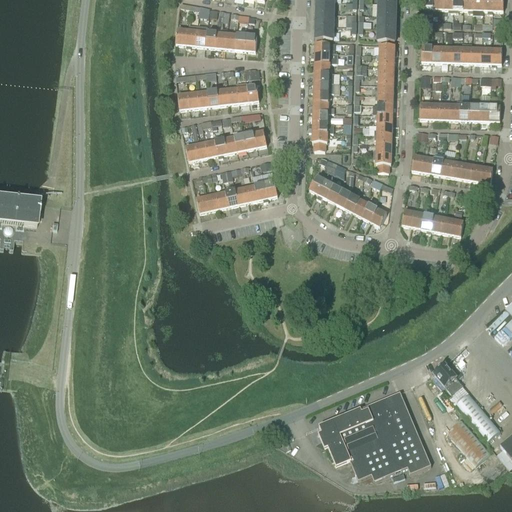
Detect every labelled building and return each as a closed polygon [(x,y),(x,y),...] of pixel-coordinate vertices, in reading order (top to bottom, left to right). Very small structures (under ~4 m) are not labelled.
[(433,16),(433,13),(433,0),(423,0),(423,12),(428,13),(428,16),(433,16)] [(433,0),(433,13),(443,13),(443,0),(433,0)] [(453,16),(453,13),(453,0),(443,0),(443,13),(448,13),(448,16),(453,16)] [(458,14),(463,14),(463,0),(453,0),(453,13),(453,16),(458,16),(458,14)] [(473,17),(473,14),(473,0),(463,0),(463,14),(468,14),(468,17),(473,17)] [(482,19),(483,14),(483,0),(473,0),(473,14),(473,17),(473,19),(482,19)] [(492,18),(492,15),(493,0),(490,0),(483,0),(483,14),(487,14),(487,18),(492,18)] [(493,0),(492,15),(503,15),(503,0),(493,0)] [(334,6),(316,5),(316,18),(333,18),(334,6)] [(396,8),(378,7),(378,20),(395,20),(396,8)] [(199,14),(199,21),(209,22),(209,16),(209,15),(210,12),(206,12),(200,11),(200,10),(199,14)] [(218,25),(228,27),(230,16),(220,15),(218,25)] [(333,18),(316,18),(316,30),(333,31),(333,18)] [(356,19),(346,19),(346,31),(352,31),(352,25),(356,25),(356,19)] [(395,20),(378,20),(378,32),(395,33),(395,20)] [(333,43),(333,31),(316,30),(315,43),(333,43)] [(176,48),(186,49),(187,32),(182,31),(182,34),(177,34),(176,48)] [(196,50),(206,51),(207,34),(207,31),(198,31),(197,36),(196,50)] [(191,50),(196,50),(197,36),(192,35),(192,32),(187,32),(186,49),(186,52),(190,52),(191,50)] [(394,45),(395,33),(378,32),(377,45),(394,45)] [(206,51),(215,52),(217,37),(212,37),(212,34),(207,34),(206,51)] [(215,52),(225,53),(227,35),(217,35),(217,37),(215,52)] [(225,53),(235,54),(236,39),(232,39),(232,36),(227,35),(225,53)] [(235,54),(245,55),(247,37),(242,37),(241,40),(236,39),(235,54)] [(247,37),(245,55),(255,56),(256,41),(251,41),(252,38),(247,37)] [(421,66),(431,66),(432,52),(427,52),(427,45),(422,45),(421,66)] [(315,47),(315,57),(335,58),(335,48),(315,47)] [(461,67),(471,68),(471,53),(472,48),(462,48),(462,53),(461,67)] [(380,49),(379,59),(394,60),(394,59),(397,60),(397,55),(394,55),(394,50),(380,49)] [(441,67),(451,67),(452,49),(447,49),(447,52),(442,52),(441,67)] [(451,67),(461,67),(462,53),(457,53),(457,49),(452,49),(451,67)] [(481,68),(491,68),(491,51),(487,50),(487,53),(481,53),(481,68)] [(491,51),(491,68),(491,71),(496,71),(496,68),(501,68),(502,54),(496,54),(497,51),(491,51)] [(431,66),(441,67),(442,52),(432,52),(431,66)] [(471,68),(481,68),(481,53),(471,53),(471,68)] [(315,57),(315,67),(329,68),(338,68),(338,58),(335,58),(315,57)] [(379,64),(379,69),(394,70),(394,60),(379,59),(377,59),(377,64),(379,64)] [(315,67),(314,77),(332,77),(332,73),(329,72),(329,68),(315,67)] [(360,68),(356,68),(356,78),(360,78),(366,79),(367,69),(360,68)] [(379,78),(379,79),(393,80),(394,70),(379,69),(379,74),(376,74),(376,78),(379,78)] [(245,74),(246,83),(260,83),(259,74),(245,74)] [(206,83),(206,85),(216,84),(215,77),(206,78),(206,83)] [(314,77),(314,87),(334,88),(334,77),(332,77),(314,77)] [(379,84),(378,89),(393,89),(393,80),(379,79),(379,80),(376,79),(376,84),(379,84)] [(420,91),(431,91),(431,80),(420,80),(420,91)] [(451,89),(461,90),(461,81),(451,81),(451,89)] [(466,90),(471,90),(471,82),(463,81),(463,85),(466,85),(466,90)] [(481,90),(491,91),(491,82),(481,82),(481,90)] [(496,89),(501,89),(501,82),(491,82),(491,91),(491,92),(495,92),(496,89)] [(314,96),(314,97),(331,98),(340,98),(340,88),(334,88),(314,87),(314,92),(311,92),(311,96),(314,96)] [(237,89),(237,93),(239,107),(248,106),(247,92),(246,89),(246,88),(237,89)] [(246,89),(247,92),(248,106),(259,105),(257,90),(252,91),(252,88),(246,89)] [(376,99),(378,99),(393,99),(393,89),(378,89),(378,94),(376,94),(376,99)] [(197,91),(198,97),(199,112),(209,110),(207,95),(207,93),(206,90),(197,91)] [(222,94),(217,95),(219,109),(229,108),(227,94),(227,91),(222,92),(222,93),(222,94)] [(227,91),(227,94),(229,108),(239,107),(237,93),(232,93),(232,91),(227,91)] [(207,93),(207,95),(209,110),(219,109),(217,95),(212,95),(212,92),(207,93)] [(189,113),(188,97),(187,95),(183,96),(183,99),(178,99),(179,114),(189,113)] [(187,95),(188,97),(189,113),(199,112),(198,97),(193,98),(192,95),(187,95)] [(314,97),(313,107),(328,107),(328,102),(331,102),(331,98),(314,97)] [(378,104),(378,109),(392,109),(393,99),(378,99),(376,99),(375,104),(378,104)] [(479,125),(489,125),(490,111),(490,99),(480,99),(480,111),(479,125)] [(490,111),(489,125),(499,126),(500,111),(500,106),(490,105),(490,99),(490,111)] [(459,124),(469,125),(470,110),(470,104),(460,104),(460,110),(459,124)] [(469,125),(479,125),(480,111),(475,110),(475,107),(470,107),(470,104),(470,110),(469,125)] [(420,123),(430,123),(430,109),(430,106),(426,106),(425,109),(420,109),(420,123)] [(430,123),(440,124),(440,109),(436,109),(436,106),(430,106),(430,109),(430,123)] [(440,124),(450,124),(450,110),(450,106),(446,106),(445,109),(440,109),(440,124)] [(450,124),(459,124),(460,110),(455,110),(455,107),(450,106),(450,110),(450,124)] [(313,117),(328,117),(334,117),(334,112),(328,112),(328,107),(313,107),(313,112),(311,112),(311,116),(313,116),(313,117)] [(375,119),(377,119),(392,119),(392,109),(378,109),(373,109),(373,118),(375,118),(375,119)] [(313,117),(313,127),(327,127),(328,117),(313,117)] [(377,123),(377,129),(392,129),(392,119),(377,119),(375,119),(375,123),(377,123)] [(231,121),(223,123),(224,130),(232,128),(231,125),(231,121)] [(309,136),(312,136),(331,137),(333,137),(334,127),(331,127),(327,127),(313,127),(313,131),(309,131),(309,136)] [(351,127),(343,127),(342,138),(346,138),(351,138),(351,127)] [(374,138),(377,138),(391,139),(392,129),(377,129),(369,129),(369,138),(374,138)] [(249,138),(244,139),(247,153),(256,151),(253,137),(253,134),(248,135),(249,138)] [(263,135),(253,137),(256,151),(266,149),(263,135)] [(312,147),(314,147),(325,147),(327,147),(327,142),(330,142),(331,137),(312,136),(312,147)] [(428,138),(418,136),(416,144),(426,146),(427,140),(428,138)] [(455,141),(454,146),(457,147),(458,142),(458,138),(448,137),(447,141),(455,141)] [(229,142),(224,143),(227,157),(237,155),(234,141),(233,138),(229,139),(229,142)] [(377,143),(377,148),(391,149),(391,139),(377,138),(374,138),(374,143),(377,143)] [(214,141),(214,142),(215,145),(218,159),(218,162),(223,161),(222,158),(227,157),(224,143),(224,139),(214,141)] [(244,139),(234,141),(237,155),(247,153),(244,139)] [(489,147),(497,148),(498,140),(490,139),(489,147)] [(210,146),(205,147),(208,161),(218,159),(215,145),(214,142),(209,143),(210,146)] [(195,146),(195,148),(198,163),(208,161),(205,147),(200,148),(199,145),(195,146)] [(198,163),(195,148),(195,146),(190,147),(191,150),(185,151),(188,165),(198,163)] [(325,147),(314,147),(314,155),(324,155),(325,147)] [(374,158),(376,158),(391,159),(391,149),(377,148),(376,153),(374,153),(374,158)] [(376,168),(378,168),(389,169),(390,169),(391,159),(376,158),(374,158),(374,163),(376,163),(376,168)] [(411,175),(421,176),(424,162),(424,159),(420,158),(419,161),(414,160),(411,175)] [(421,176),(431,178),(434,164),(429,163),(430,160),(424,159),(424,162),(421,176)] [(441,180),(451,181),(453,167),(454,161),(444,159),(444,162),(443,165),(441,180)] [(431,178),(441,180),(443,165),(444,162),(439,161),(439,164),(434,164),(431,178)] [(337,168),(327,164),(326,168),(336,172),(337,168)] [(451,181),(461,183),(463,169),(464,165),(459,165),(458,168),(453,167),(451,181)] [(461,183),(470,184),(473,170),(468,169),(469,166),(464,165),(463,169),(461,183)] [(260,168),(262,177),(272,175),(270,166),(260,168)] [(348,178),(349,174),(337,168),(336,172),(335,173),(348,178)] [(389,169),(378,168),(378,177),(388,177),(389,169)] [(470,184),(480,186),(482,172),(483,169),(478,168),(478,171),(473,170),(470,184)] [(482,172),(480,186),(490,188),(493,173),(487,172),(487,169),(483,169),(482,172)] [(221,176),(223,185),(232,183),(230,174),(221,176)] [(202,180),(203,187),(212,185),(211,178),(202,180)] [(309,193),(318,198),(325,185),(326,183),(322,180),(321,183),(316,180),(309,193)] [(263,183),(264,185),(264,186),(267,202),(277,200),(273,181),(263,183)] [(322,200),(327,203),(334,190),(329,188),(331,185),(326,183),(325,185),(318,198),(316,202),(320,204),(322,200)] [(382,187),(374,183),(371,187),(371,190),(379,194),(380,191),(382,187)] [(259,189),(254,190),(258,204),(267,202),(264,186),(264,185),(259,186),(259,189)] [(393,192),(382,187),(380,191),(391,196),(393,192)] [(254,190),(245,192),(248,206),(258,204),(254,190)] [(327,203),(336,207),(342,195),(344,192),(339,190),(338,192),(334,190),(327,203)] [(225,194),(225,195),(229,211),(238,208),(235,194),(230,195),(230,192),(225,194)] [(245,192),(235,194),(238,208),(248,206),(245,192)] [(336,207),(344,212),(351,199),(347,197),(348,194),(344,192),(342,195),(336,207)] [(221,197),(216,198),(219,213),(229,211),(225,195),(225,194),(220,195),(221,197)] [(206,198),(206,199),(209,215),(219,213),(216,198),(211,199),(210,197),(206,198)] [(206,199),(206,198),(201,199),(201,202),(196,203),(199,217),(209,215),(206,199)] [(344,212),(353,217),(360,204),(361,201),(357,199),(355,202),(351,199),(344,212)] [(353,217),(362,221),(369,208),(364,206),(366,204),(361,201),(360,204),(353,217)] [(15,204),(15,206),(0,203),(0,225),(36,230),(38,208),(18,206),(18,205),(15,204)] [(369,208),(362,221),(371,226),(377,213),(379,211),(375,209),(376,206),(371,203),(369,208)] [(377,213),(371,226),(380,231),(386,218),(382,215),(383,213),(379,211),(377,213)] [(402,229),(411,231),(414,217),(415,214),(410,213),(409,216),(404,215),(402,229)] [(411,231),(421,233),(424,219),(419,218),(420,215),(415,214),(414,217),(411,231)] [(431,235),(434,221),(434,217),(430,217),(429,220),(424,219),(421,233),(426,234),(426,237),(430,238),(431,235)] [(431,235),(441,237),(443,223),(439,222),(440,218),(434,217),(434,221),(431,235)] [(441,237),(450,239),(453,224),(454,221),(449,220),(449,224),(443,223),(441,237)] [(453,224),(450,239),(460,241),(463,226),(458,225),(459,222),(454,221),(453,224)] [(441,394),(445,390),(452,399),(463,390),(445,368),(433,377),(436,380),(432,383),(441,394)] [(322,436),(319,437),(325,452),(329,451),(337,470),(350,465),(358,484),(371,479),(374,486),(408,472),(410,478),(431,470),(400,396),(319,429),(322,436)] [(469,398),(457,408),(488,445),(500,435),(469,398)] [(462,422),(446,436),(475,470),(490,457),(462,422)] [(503,454),(497,459),(509,473),(511,470),(511,438),(500,449),(503,454)]
